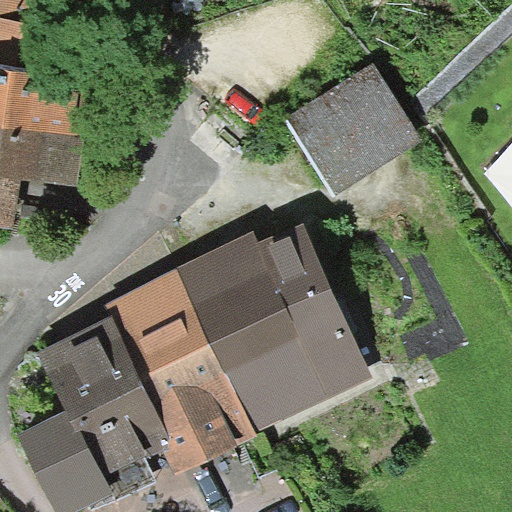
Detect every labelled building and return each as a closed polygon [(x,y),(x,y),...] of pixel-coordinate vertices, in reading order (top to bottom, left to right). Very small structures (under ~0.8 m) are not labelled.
[(0,0),(0,62),(38,68),(49,0),(0,0)] [(374,61),(286,118),(336,196),(424,139),(374,61)] [(0,174),(22,178),(78,186),(95,77),(38,68),(0,62),(0,174)] [(0,226),(14,229),(22,178),(0,174),(0,226)] [(105,303),(112,315),(174,445),(163,450),(176,475),(257,436),(254,432),(374,376),(303,222),(260,242),(255,231),(105,303)] [(174,445),(112,315),(37,350),(65,410),(76,431),(80,429),(111,494),(115,501),(157,481),(146,459),(163,450),(174,445)] [(65,410),(17,433),(55,511),(74,511),(111,494),(80,429),(76,431),(65,410)]
